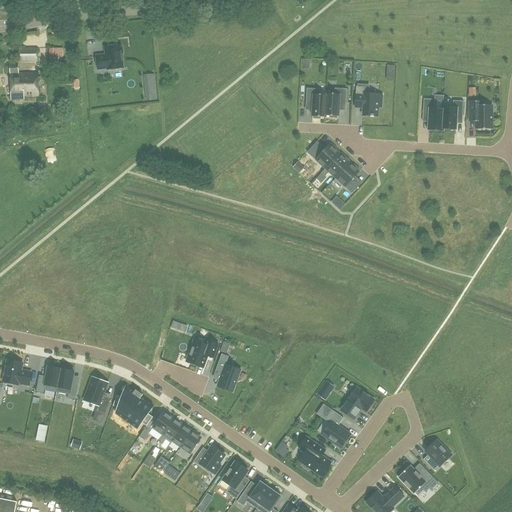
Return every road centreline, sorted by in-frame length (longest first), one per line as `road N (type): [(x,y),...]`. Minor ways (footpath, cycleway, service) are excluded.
road 1 (residential): [(0,332),(139,368),(323,498)]
road 2 (tertiary): [(0,25),(203,0)]
road 3 (residential): [(336,508),(416,432),(408,400),(395,399)]
road 4 (residential): [(505,152),(372,145)]
road 5 (residential): [(395,399),(323,498)]
